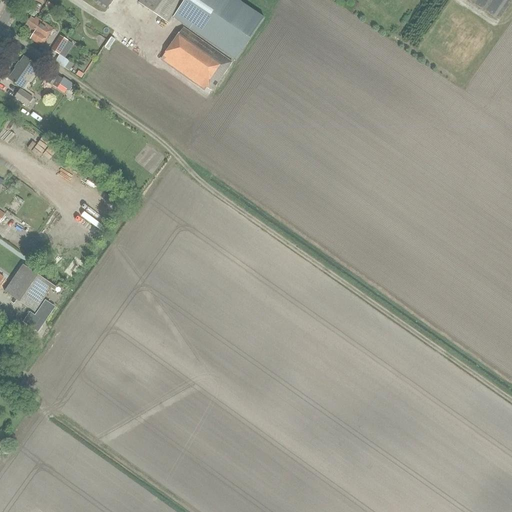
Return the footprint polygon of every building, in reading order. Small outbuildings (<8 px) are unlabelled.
[(113,0),(92,0),(107,10),(113,0)] [(140,0),(139,4),(168,24),(184,0),(140,0)] [(236,0),(185,0),(174,18),(237,61),(265,19),(236,0)] [(53,29),(36,17),(34,20),(31,18),(26,25),(29,27),(28,30),(34,34),(30,40),(42,47),(53,29)] [(182,28),(161,59),(204,90),(206,88),(211,91),(231,63),(182,28)] [(60,36),(51,50),(59,55),(68,41),(60,36)] [(38,67),(24,57),(8,79),(23,89),(38,67)] [(65,68),(69,71),(74,65),(69,62),(65,68)] [(58,76),(56,78),(50,74),(46,81),(56,88),(62,79),(58,76)] [(19,89),(14,97),(27,106),(33,98),(19,89)] [(13,281),(5,292),(35,313),(51,289),(54,291),(57,288),(23,265),(13,281)] [(30,312),(23,323),(38,333),(45,322),(42,320),(52,305),(46,300),(35,316),(30,312)] [(12,348),(18,352),(24,344),(18,340),(12,348)]
